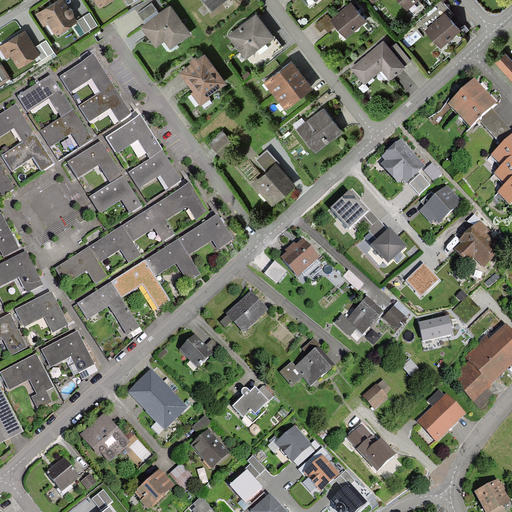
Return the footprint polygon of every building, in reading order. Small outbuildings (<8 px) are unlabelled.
[(56,33),(77,19),(74,14),(74,13),(74,11),(73,8),(71,6),(69,6),(65,0),(54,0),(36,13),(44,25),(49,22),(56,33)] [(203,0),(212,11),(225,0),(203,0)] [(346,37),(367,19),(351,0),(333,16),(329,12),(315,23),(321,30),(324,27),(328,31),(335,25),(346,37)] [(399,0),(408,9),(417,0),(399,0)] [(451,15),(454,13),(442,0),(441,0),(418,20),(441,47),(463,29),(451,15)] [(171,48),(192,32),(171,3),(159,12),(152,3),(139,12),(146,22),(142,25),(156,45),(165,39),(171,48)] [(90,12),(77,19),(85,32),(98,24),(90,12)] [(245,58),(247,57),(255,68),(283,47),(256,12),(242,24),(227,34),(245,58)] [(36,45),(25,29),(0,44),(0,46),(7,58),(11,56),(18,67),(39,54),(42,59),(54,52),(46,39),(36,45)] [(409,34),(402,40),(408,47),(415,41),(409,34)] [(397,41),(391,47),(384,39),(375,46),(351,67),(365,83),(381,70),(389,79),(412,59),(397,41)] [(201,105),(211,98),(208,95),(228,81),(206,51),(193,60),(180,70),(193,89),(191,91),(201,105)] [(496,62),(511,79),(511,59),(506,53),(496,62)] [(91,79),(100,94),(112,86),(100,67),(93,56),(61,77),(71,92),(91,79)] [(263,80),(285,108),(302,95),(313,86),(292,58),(280,67),(263,80)] [(3,64),(0,65),(0,84),(11,77),(3,64)] [(50,100),(61,118),(74,110),(52,75),(17,97),(28,114),(50,100)] [(471,128),(479,121),(492,109),(497,104),(475,80),(448,104),(471,128)] [(119,97),(112,86),(100,94),(80,107),(90,122),(110,109),(118,122),(131,114),(119,97)] [(327,91),(318,99),(321,102),(330,95),(327,91)] [(295,127),(316,153),(344,131),(324,105),(310,116),(295,127)] [(0,138),(14,130),(23,143),(35,135),(16,106),(0,115),(0,138)] [(511,136),(511,130),(492,109),(479,121),(502,145),(511,136)] [(93,140),(74,110),(61,118),(40,132),(50,148),(72,134),(80,148),(93,140)] [(139,141),(150,159),(163,151),(152,134),(141,116),(106,138),(117,155),(139,141)] [(209,142),(221,155),(235,142),(223,130),(209,142)] [(54,165),(35,135),(23,143),(2,157),(12,172),(33,158),(42,172),(54,165)] [(511,136),(502,145),(491,155),(502,167),(494,174),(505,186),(497,193),(509,207),(511,204),(511,136)] [(403,179),(407,183),(426,167),(401,140),(382,157),(386,161),(381,165),(399,184),(403,179)] [(99,166),(111,185),(124,176),(102,141),(66,163),(77,180),(99,166)] [(172,167),(163,151),(150,159),(129,172),(139,188),(160,175),(169,189),(181,181),(172,167)] [(252,182),(272,204),(296,183),(276,160),(252,182)] [(15,188),(0,163),(0,190),(4,196),(15,188)] [(434,168),(430,172),(436,180),(441,175),(434,168)] [(421,174),(410,184),(420,195),(431,185),(421,174)] [(143,206),(124,176),(111,185),(90,198),(100,214),(121,200),(130,214),(143,206)] [(82,179),(65,184),(70,201),(87,196),(82,179)] [(190,184),(157,205),(167,220),(187,207),(196,221),(209,213),(199,198),(190,184)] [(425,207),(421,210),(431,222),(436,218),(440,222),(462,203),(448,187),(436,197),(425,207)] [(351,192),(332,209),(350,229),(358,221),(369,212),(351,192)] [(425,207),(436,197),(432,193),(422,202),(425,207)] [(176,234),(167,220),(157,205),(151,208),(122,226),(133,242),(154,228),(163,242),(176,234)] [(370,211),(369,212),(358,221),(367,231),(368,230),(379,221),(370,211)] [(0,250),(4,258),(20,250),(3,218),(1,213),(0,213),(0,250)] [(218,215),(179,240),(189,256),(213,240),(219,250),(234,240),(222,222),(218,215)] [(388,231),(379,221),(368,230),(377,241),(388,231)] [(141,256),(133,242),(122,226),(117,230),(89,247),(100,264),(121,251),(130,264),(141,256)] [(475,257),(485,267),(501,252),(476,226),(459,242),(462,245),(456,251),(468,264),(475,257)] [(407,248),(391,230),(373,246),(389,264),(407,248)] [(173,243),(145,261),(156,278),(176,264),(188,282),(201,275),(189,256),(179,240),(173,243)] [(298,277),(320,258),(304,240),(297,246),(295,243),(286,251),(288,254),(282,259),(298,277)] [(108,277),(100,264),(89,247),(84,251),(56,269),(66,285),(87,272),(95,285),(108,277)] [(28,293),(44,285),(29,256),(27,253),(0,266),(0,287),(20,277),(28,293)] [(139,264),(111,282),(122,299),(143,286),(158,310),(171,302),(156,278),(145,261),(139,264)] [(275,262),(265,274),(277,284),(287,272),(275,262)] [(421,266),(405,280),(418,294),(433,280),(421,266)] [(349,271),(344,277),(358,290),(364,284),(349,271)] [(141,328),(122,299),(111,282),(106,286),(77,304),(88,321),(110,307),(128,336),(141,328)] [(468,296),(462,291),(457,297),(462,301),(468,296)] [(53,333),(69,325),(54,296),(52,292),(15,311),(24,328),(45,317),(53,333)] [(233,321),(244,333),(268,311),(251,292),(227,314),(228,316),(220,323),(226,328),(233,321)] [(455,311),(466,323),(480,310),(468,298),(455,311)] [(356,328),(363,334),(382,312),(368,299),(349,320),(344,315),(337,323),(350,335),(356,328)] [(406,318),(394,307),(384,318),(395,329),(406,318)] [(12,356),(27,348),(12,319),(10,315),(0,320),(0,342),(4,341),(12,356)] [(453,334),(449,317),(420,324),(424,341),(453,334)] [(480,408),(493,395),(489,390),(492,387),(491,385),(511,365),(511,331),(506,325),(490,340),(487,337),(465,357),(469,362),(452,378),(480,408)] [(381,338),(374,331),(367,338),(374,345),(381,338)] [(80,373),(95,365),(80,336),(78,333),(41,351),(50,369),(72,358),(80,373)] [(213,340),(206,346),(196,335),(181,350),(198,368),(213,353),(216,356),(222,350),(213,340)] [(311,386),(335,365),(320,347),(321,346),(315,339),(306,346),(312,353),(296,367),(292,362),(280,373),(292,386),(303,377),(311,386)] [(168,353),(165,350),(158,356),(161,359),(168,353)] [(47,391),(54,388),(39,359),(36,354),(0,373),(10,391),(31,380),(38,395),(33,398),(39,409),(52,402),(47,391)] [(421,371),(411,360),(402,367),(413,379),(421,371)] [(152,371),(129,393),(165,430),(188,407),(152,371)] [(384,380),(364,396),(374,409),(388,398),(385,394),(391,389),(384,380)] [(256,388),(251,393),(248,390),(247,390),(245,390),(243,390),(242,392),(242,394),(242,395),(244,397),(233,407),(244,418),(246,416),(253,424),(267,410),(264,407),(274,398),(263,387),(259,391),(256,388)] [(0,443),(22,432),(0,390),(0,443)] [(428,401),(433,407),(417,422),(437,442),(466,415),(447,394),(445,396),(440,391),(428,401)] [(127,445),(130,443),(105,415),(81,436),(99,456),(101,454),(108,462),(118,454),(122,459),(131,451),(127,445)] [(206,416),(193,427),(199,434),(212,423),(206,416)] [(382,440),(379,443),(363,426),(348,439),(377,472),(396,455),(382,440)] [(312,446),(295,427),(276,444),(293,463),(312,446)] [(192,446),(212,468),(229,453),(209,431),(192,446)] [(305,474),(324,457),(328,454),(323,448),(299,470),(304,475),(305,474)] [(246,469),(248,471),(255,479),(266,470),(254,456),(248,461),(251,465),(246,469)] [(340,475),(324,457),(305,474),(322,492),(340,475)] [(47,473),(62,492),(79,478),(63,459),(47,473)] [(190,484),(188,481),(193,476),(182,464),(170,474),(184,490),(190,484)] [(140,502),(148,510),(175,486),(160,470),(138,491),(144,498),(140,502)] [(255,479),(248,471),(230,486),(246,504),(263,488),(255,479)] [(345,490),(351,485),(355,481),(346,471),(336,480),(345,490)] [(97,483),(91,475),(82,482),(88,490),(97,483)] [(511,493),(511,491),(506,493),(499,480),(475,493),(485,511),(505,511),(503,507),(511,503),(510,500),(511,498),(511,493)] [(336,511),(357,511),(367,503),(351,485),(345,490),(332,501),(336,506),(336,511)] [(104,490),(92,499),(102,511),(113,502),(104,490)] [(254,511),(270,498),(265,493),(243,511),(254,511)] [(285,511),(272,496),(270,498),(254,511),(285,511)] [(192,511),(193,511),(214,511),(201,497),(194,504),(196,507),(192,511)]
